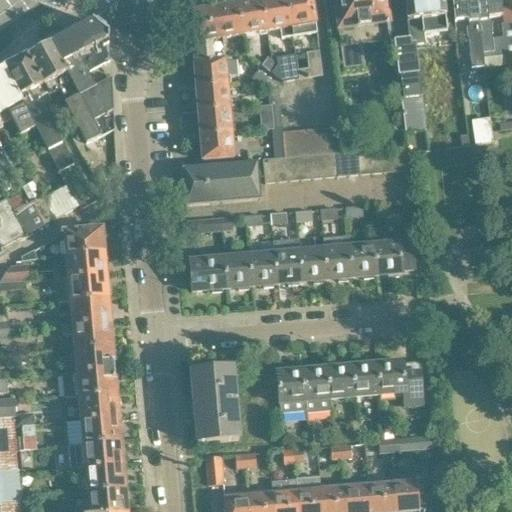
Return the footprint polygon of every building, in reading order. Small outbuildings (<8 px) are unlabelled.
[(293,39),(286,0),(272,0),(262,2),(267,33),(280,31),(281,41),(293,39)] [(317,35),(311,0),(286,0),(293,39),(317,35)] [(334,0),(343,69),(364,67),(361,47),(390,43),(384,0),(334,0)] [(393,43),(406,149),(407,149),(407,157),(408,157),(428,154),(415,47),(425,46),(424,35),(450,31),(450,35),(448,35),(449,40),(451,40),(452,44),(456,43),(454,24),(455,24),(453,6),(445,7),(443,0),(403,0),(408,41),(393,43)] [(476,0),(451,0),(453,6),(455,24),(469,22),(469,28),(467,29),(472,70),(484,68),(483,60),(484,60),(483,55),(476,0)] [(499,0),(476,0),(483,55),(494,54),(490,22),(488,22),(488,20),(502,18),(501,10),(499,0)] [(267,33),(262,2),(239,5),(244,37),(267,33)] [(222,40),(244,37),(239,5),(191,13),(196,45),(198,45),(199,64),(226,62),(226,61),(223,61),(222,40)] [(87,75),(110,63),(108,35),(92,23),(53,44),(81,97),(95,89),(87,75)] [(511,24),(501,26),(508,88),(511,87),(511,24)] [(81,97),(53,44),(28,57),(49,96),(59,91),(66,104),(65,104),(86,145),(99,139),(86,105),(81,97)] [(322,78),(319,53),(306,55),(308,70),(298,72),(300,82),(322,78)] [(49,96),(28,57),(4,70),(35,130),(40,139),(48,153),(59,174),(74,166),(57,134),(56,134),(46,115),(45,115),(40,105),(50,100),(49,96)] [(276,60),(277,66),(279,68),(272,76),(283,84),(300,82),(298,72),(297,72),(295,57),(276,60)] [(279,68),(277,66),(267,59),(261,68),(272,76),(279,68)] [(226,62),(199,64),(194,65),(196,89),(228,87),(226,62)] [(35,130),(4,70),(0,72),(0,125),(1,127),(12,121),(20,137),(35,130)] [(261,89),(268,80),(258,72),(251,81),(261,89)] [(110,80),(95,89),(81,97),(86,105),(99,139),(114,132),(110,80)] [(279,88),(268,80),(261,89),(268,94),(269,108),(280,107),(279,88)] [(230,111),(228,87),(196,89),(198,114),(230,111)] [(282,130),(280,107),(269,108),(271,131),(282,130)] [(232,135),(230,111),(198,114),(200,138),(232,135)] [(489,120),(472,123),(475,147),(493,144),(489,120)] [(511,123),(500,125),(501,133),(511,131),(511,123)] [(0,125),(0,178),(11,173),(0,151),(0,127),(1,127),(0,125)] [(340,129),(328,131),(331,156),(335,155),(342,155),(340,129)] [(331,156),(328,131),(316,132),(319,157),(323,156),(331,156)] [(319,157),(316,132),(306,133),(307,158),(311,157),(319,157)] [(307,158),(306,133),(294,134),(296,159),(300,159),(307,158)] [(296,159),(294,134),(283,135),(283,142),(284,160),(288,160),(296,159)] [(234,160),(232,135),(200,138),(202,163),(234,160)] [(34,143),(42,157),(48,153),(40,139),(34,143)] [(283,142),(272,143),(273,161),(276,161),(284,160),(283,142)] [(409,174),(408,157),(407,157),(407,149),(406,149),(394,150),(396,175),(409,174)] [(396,175),(394,150),(382,151),(384,176),(396,175)] [(384,176),(382,151),(370,152),(372,177),(384,176)] [(372,177),(370,152),(359,153),(361,178),(372,177)] [(361,178),(359,153),(347,154),(349,179),(361,178)] [(347,154),(342,155),(335,155),(337,180),(349,179),(347,154)] [(335,155),(331,156),(323,156),(325,181),(337,180),(335,155)] [(323,156),(319,157),(311,157),(313,182),(325,181),(323,156)] [(311,157),(307,158),(300,159),(301,183),(313,182),(311,157)] [(300,159),(296,159),(288,160),(290,184),(301,183),(300,159)] [(288,160),(284,160),(276,161),(278,185),(290,184),(288,160)] [(278,185),(276,161),(273,161),(263,162),(265,186),(278,185)] [(258,164),(187,171),(182,171),(185,209),(261,202),(258,164)] [(65,186),(41,199),(42,201),(54,221),(78,209),(65,186)] [(54,221),(42,201),(41,199),(15,213),(28,235),(54,221)] [(28,235),(15,213),(13,214),(6,201),(0,204),(0,248),(1,250),(28,235)] [(362,219),(362,209),(345,211),(346,220),(362,219)] [(337,221),(336,211),(320,213),(321,222),(337,221)] [(312,223),(312,214),(295,215),(296,224),(312,223)] [(287,225),(286,216),(270,217),(270,227),(287,225)] [(262,227),(261,218),(245,219),(246,229),(262,227)] [(221,234),(220,221),(187,224),(188,236),(221,234)] [(233,233),(232,221),(220,221),(221,234),(233,233)] [(416,273),(415,261),(412,226),(397,228),(399,246),(372,248),(374,279),(387,278),(389,280),(398,279),(399,277),(402,276),(402,274),(416,273)] [(102,241),(101,230),(63,233),(65,257),(103,254),(103,252),(105,250),(105,243),(102,241)] [(346,238),(322,240),(323,252),(325,283),(337,282),(338,284),(348,283),(349,281),(347,250),(346,238)] [(296,241),(271,243),(272,257),(274,287),(287,286),(288,288),(298,287),(299,285),(300,285),(297,255),(296,241)] [(374,279),(372,248),(347,250),(349,281),(362,280),(363,282),(373,281),(374,279)] [(22,264),(37,261),(34,252),(21,259),(22,264)] [(325,283),(323,252),(297,255),(300,285),(312,284),(313,286),(323,285),(324,283),(325,283)] [(103,255),(103,254),(65,257),(67,280),(105,276),(104,266),(107,264),(106,257),(103,255)] [(274,287),(272,257),(248,259),(251,289),(262,288),(263,290),(273,289),(274,287)] [(251,289),(248,259),(223,261),(226,291),(237,291),(238,293),(248,292),(249,289),(251,289)] [(226,291),(223,261),(189,264),(192,294),(211,293),(212,295),(221,294),(222,292),(226,291)] [(28,268),(10,270),(0,284),(0,285),(9,285),(24,284),(28,283),(28,268)] [(106,287),(105,276),(67,280),(56,281),(59,305),(70,304),(108,300),(107,298),(110,296),(109,289),(106,287)] [(24,292),(24,284),(9,285),(9,293),(24,292)] [(108,303),(108,300),(70,304),(72,328),(110,324),(109,314),(111,312),(110,305),(108,303)] [(0,340),(9,339),(7,324),(0,324),(0,340)] [(111,335),(110,324),(72,328),(62,328),(63,338),(73,337),(74,351),(112,348),(112,346),(114,344),(113,337),(111,335)] [(13,325),(13,333),(25,332),(24,325),(13,325)] [(112,350),(112,348),(74,351),(76,375),(114,372),(113,361),(115,359),(114,352),(112,350)] [(425,407),(418,365),(402,367),(402,364),(391,365),(390,363),(380,364),(380,366),(377,366),(380,397),(405,395),(406,409),(425,407)] [(380,397),(377,366),(365,367),(364,365),(355,366),(354,368),(352,369),(354,399),(380,397)] [(354,399),(352,369),(341,370),(340,367),(330,368),(330,370),(326,371),(329,401),(330,401),(354,399)] [(329,401),(326,371),(324,371),(323,369),(313,370),(313,372),(302,373),(305,413),(305,415),(330,413),(330,401),(329,401)] [(191,374),(193,396),(193,405),(189,405),(190,410),(235,406),(232,371),(191,374)] [(305,413),(302,373),(299,373),(298,371),(288,372),(288,374),(276,375),(280,416),(305,413)] [(115,382),(114,372),(76,375),(62,376),(64,400),(78,399),(116,396),(116,394),(118,392),(118,384),(115,382)] [(18,396),(18,405),(22,405),(22,404),(34,403),(33,395),(18,396)] [(116,398),(116,396),(78,399),(81,423),(118,420),(117,409),(120,407),(119,400),(116,398)] [(0,419),(13,418),(12,407),(11,397),(0,397),(0,419)] [(238,441),(235,406),(190,410),(190,416),(194,416),(197,445),(238,441)] [(33,416),(15,417),(16,429),(21,428),(21,429),(34,427),(33,416)] [(0,429),(14,429),(13,418),(0,419),(0,429)] [(81,423),(66,424),(68,448),(83,447),(121,444),(120,442),(123,439),(122,432),(119,430),(118,420),(81,423)] [(348,427),(349,442),(359,441),(357,426),(348,427)] [(383,427),(373,427),(374,443),(379,442),(385,441),(383,427)] [(0,440),(15,439),(14,429),(0,429),(0,440)] [(307,431),(309,445),(317,444),(317,430),(307,431)] [(282,433),(283,448),(292,447),(291,431),(282,433)] [(397,440),(388,441),(389,455),(398,454),(434,450),(433,437),(397,440)] [(22,439),(17,440),(18,452),(24,452),(36,451),(35,438),(22,439)] [(0,451),(16,450),(15,439),(0,440),(0,451)] [(389,455),(388,441),(385,441),(379,442),(380,456),(389,455)] [(121,445),(121,444),(83,447),(85,470),(123,466),(122,457),(124,455),(123,448),(121,445)] [(365,455),(365,447),(341,448),(342,461),(351,461),(351,456),(365,455)] [(342,461),(341,448),(330,449),(331,462),(342,461)] [(0,461),(16,460),(16,450),(0,451),(0,461)] [(304,465),(303,452),(293,453),(294,466),(304,465)] [(294,466),(293,453),(283,454),(284,466),(294,466)] [(256,469),(255,456),(245,457),(246,470),(256,469)] [(246,470),(245,457),(235,458),(236,471),(246,470)] [(0,472),(17,471),(16,460),(0,461),(0,472)] [(223,487),(221,460),(207,461),(209,488),(223,487)] [(124,478),(123,466),(85,470),(87,494),(125,491),(125,489),(127,487),(126,480),(124,478)] [(414,471),(391,473),(390,473),(391,485),(392,485),(394,511),(419,511),(417,491),(426,490),(429,486),(427,469),(423,466),(414,467),(414,471)] [(0,483),(18,481),(17,471),(0,472),(0,483)] [(319,478),(295,480),(296,481),(297,493),(296,493),(297,511),(322,511),(321,491),(319,478)] [(0,493),(19,492),(18,481),(0,483),(0,493)] [(297,511),(296,493),(297,493),(296,481),(271,484),(272,496),(273,511),(297,511)] [(394,511),(392,485),(391,485),(369,487),(370,511),(394,511)] [(370,511),(369,487),(344,489),(346,511),(370,511)] [(346,511),(344,489),(321,491),(322,511),(346,511)] [(125,491),(87,494),(88,509),(72,510),(71,511),(126,511),(126,505),(128,503),(128,496),(125,493),(125,491)] [(0,504),(20,503),(19,492),(0,493),(0,504)] [(273,511),(272,496),(249,498),(249,511),(273,511)] [(249,511),(249,498),(224,500),(224,511),(249,511)] [(21,511),(20,503),(0,504),(0,511),(21,511)]
